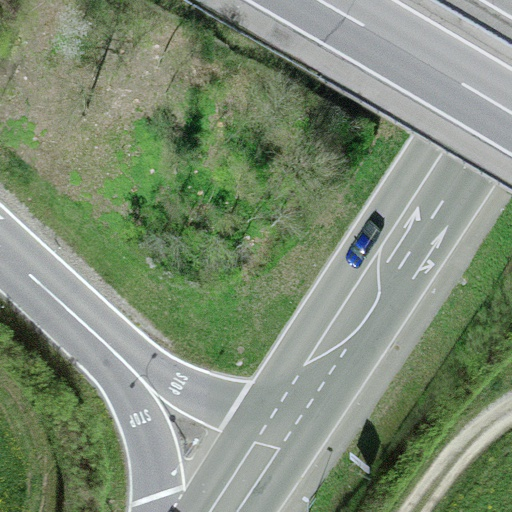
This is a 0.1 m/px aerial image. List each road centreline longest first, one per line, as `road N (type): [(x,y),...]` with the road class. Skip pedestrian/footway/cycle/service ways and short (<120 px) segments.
road 1 (tertiary): [(285,411),(511,69)]
road 2 (motorway): [(323,0),(511,109)]
road 3 (motorway): [(0,241),(139,376)]
road 4 (motorway): [(139,376),(233,408),(285,411)]
road 5 (motorway): [(139,376),(158,511)]
road 6 (track): [(424,511),(486,428),(511,414)]
